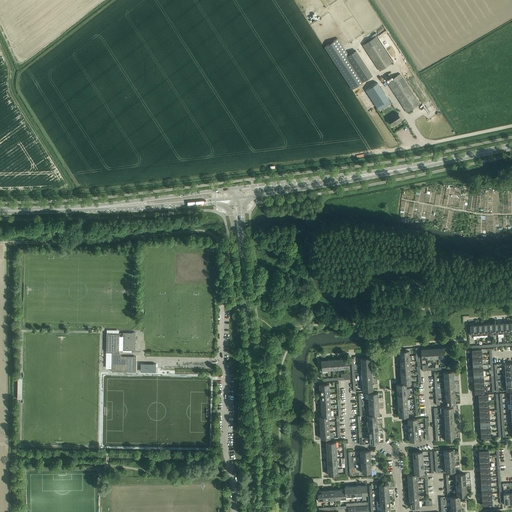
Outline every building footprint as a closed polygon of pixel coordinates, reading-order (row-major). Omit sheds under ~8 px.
[(379,70),(392,62),(378,40),(376,38),(363,46),(365,49),(379,70)] [(334,40),(324,47),(352,89),(362,82),(346,57),(345,57),(334,40)] [(372,75),(356,50),(346,56),(362,81),(372,75)] [(407,112),(420,104),(400,73),(387,82),(407,112)] [(385,102),(387,105),(391,103),(377,82),(366,90),(379,110),(382,108),(380,105),(385,102)] [(399,122),(402,120),(397,112),(388,118),(390,122),(390,123),(391,123),(392,125),(398,121),(399,122)] [(135,350),(135,332),(123,332),(123,350),(135,350)] [(106,333),(106,352),(112,352),(112,354),(111,354),(111,371),(128,371),(133,371),(135,371),(136,371),(136,357),(136,356),(133,356),(119,356),(119,333),(114,333),(106,333)] [(156,363),(143,363),(143,372),(156,372),(156,368),(156,363)] [(323,499),(324,499),(323,490),(318,491),(318,490),(317,490),(318,492),(316,492),(316,500),(318,500),(323,499)]
